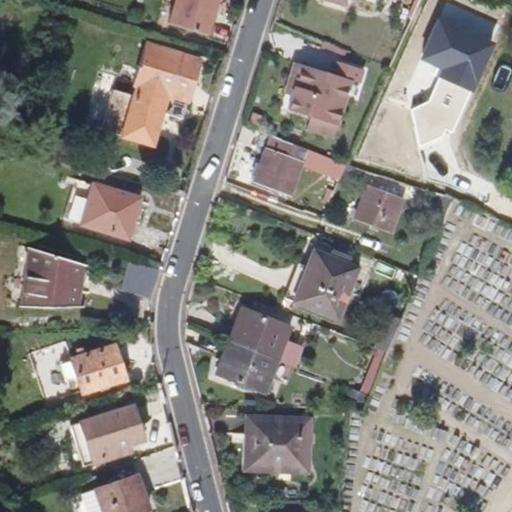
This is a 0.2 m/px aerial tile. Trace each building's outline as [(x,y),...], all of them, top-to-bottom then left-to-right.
[(175,0),(168,24),(207,36),(217,0),(175,0)] [(182,119),(200,61),(145,45),(134,85),(137,86),(134,96),(114,89),(101,129),(152,145),(160,119),(162,112),(169,115),(182,119)] [(336,125),(350,80),(359,83),(363,70),(333,61),(329,74),(302,65),(292,97),(287,110),(336,125)] [(292,97),(302,65),(293,62),(283,94),(292,97)] [(167,121),(169,115),(162,112),(160,119),(167,121)] [(39,128),(34,147),(52,152),(57,133),(39,128)] [(288,196),(300,164),(332,176),(337,162),(306,149),(272,136),(254,183),(288,196)] [(339,179),(345,164),(337,162),(332,176),(339,179)] [(94,185),(106,189),(110,176),(98,172),(94,185)] [(94,185),(76,179),(64,219),(126,238),(141,199),(122,193),(126,181),(110,176),(106,189),(94,185)] [(390,234),(404,199),(367,185),(353,220),(390,234)] [(80,264),(29,248),(22,298),(48,298),(47,307),(73,308),(80,264)] [(337,319),(357,268),(347,264),(349,259),(330,251),(328,257),(313,250),(293,302),(337,319)] [(121,289),(152,298),(160,273),(161,270),(129,261),(121,289)] [(20,307),(47,307),(48,298),(22,298),(20,307)] [(242,327),(248,311),(241,308),(235,324),(242,327)] [(284,341),(289,327),(248,311),(242,327),(235,324),(228,341),(276,360),(294,367),(301,347),(284,341)] [(276,360),(228,341),(222,358),(228,360),(222,376),(264,393),(276,360)] [(75,378),(80,393),(124,379),(114,346),(94,352),(71,360),(69,360),(75,378)] [(69,354),(71,360),(94,352),(92,346),(69,354)] [(361,391),(370,394),(387,353),(374,348),(371,354),(376,356),(361,391)] [(75,443),(82,465),(130,451),(128,444),(143,440),(132,406),(69,425),(75,443)] [(308,473),(309,419),(246,417),(246,437),(248,437),(247,467),(285,468),(285,472),(308,473)] [(82,465),(75,443),(68,445),(75,468),(82,465)] [(139,511),(149,509),(137,475),(96,490),(103,511),(139,511)]
